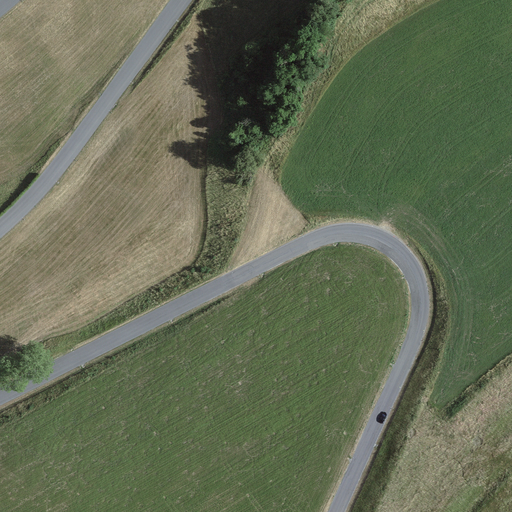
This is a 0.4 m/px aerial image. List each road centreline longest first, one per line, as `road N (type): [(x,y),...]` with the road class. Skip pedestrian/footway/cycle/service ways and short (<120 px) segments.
road 1 (tertiary): [(0,397),(315,239),(371,236),(403,256),(420,307),(409,351),(336,511)]
road 2 (tertiary): [(181,0),(59,165),(0,226)]
